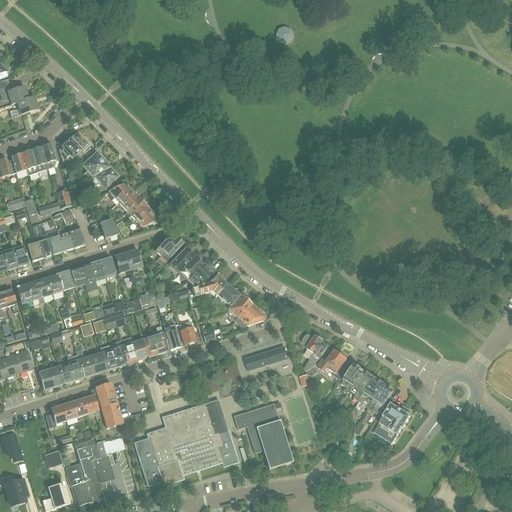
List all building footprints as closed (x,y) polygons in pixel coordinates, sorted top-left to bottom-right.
[(285,27),(278,29),(275,36),(278,43),(284,45),(291,43),(294,37),(291,30),(285,27)] [(8,80),(0,82),(0,90),(3,101),(9,99),(11,106),(17,104),(28,100),(28,99),(24,88),(8,93),(6,87),(9,86),(8,80)] [(33,98),(28,99),(28,100),(17,104),(19,109),(9,112),(11,119),(37,111),(33,98)] [(80,158),(83,162),(88,158),(85,153),(89,149),(86,146),(87,145),(78,136),(77,136),(77,134),(72,136),(73,138),(72,138),(66,143),(77,155),(80,158)] [(72,160),(77,155),(66,143),(66,144),(65,143),(63,144),(62,145),(62,148),(58,151),(62,164),(69,157),(72,160)] [(45,147),(40,148),(45,165),(47,170),(53,169),(56,161),(51,145),(50,145),(49,145),(46,146),(45,147)] [(32,151),(31,152),(36,168),(45,165),(40,148),(37,150),(36,149),(33,150),(32,151)] [(26,153),(21,155),(25,171),(27,177),(38,174),(36,168),(31,152),(30,152),(29,151),(26,152),(26,153)] [(82,167),(87,173),(82,177),(88,183),(89,182),(92,179),(94,178),(109,169),(108,168),(108,166),(106,164),(104,163),(100,159),(100,157),(98,155),(97,155),(96,154),(82,167)] [(11,160),(16,175),(25,171),(21,155),(16,156),(15,156),(12,157),(12,158),(11,158),(11,160)] [(6,160),(0,161),(0,178),(15,174),(15,175),(16,175),(11,160),(7,162),(6,160)] [(67,167),(62,171),(65,176),(71,171),(67,167)] [(92,179),(89,182),(94,187),(100,184),(105,190),(108,193),(119,188),(114,182),(118,178),(117,177),(116,175),(115,173),(113,173),(109,169),(94,178),(92,179)] [(70,191),(80,187),(78,181),(67,185),(70,191)] [(119,188),(108,193),(118,204),(131,191),(129,188),(128,188),(127,187),(124,188),(122,186),(119,188)] [(59,210),(60,210),(72,206),(67,191),(55,196),(59,210)] [(118,204),(127,213),(140,201),(137,198),(137,199),(137,196),(135,194),(133,193),(131,192),(131,191),(118,204)] [(10,212),(20,209),(25,208),(22,199),(8,203),(10,212)] [(95,199),(85,203),(89,209),(99,204),(95,199)] [(24,203),(26,209),(28,217),(37,215),(32,200),(24,203)] [(127,213),(134,221),(147,209),(140,201),(127,213)] [(48,206),(38,209),(40,217),(50,214),(48,206)] [(150,212),(147,209),(134,221),(141,229),(160,223),(159,222),(159,221),(157,218),(155,218),(154,217),(154,215),(152,212),(150,212)] [(70,210),(61,214),(65,224),(74,220),(70,211),(70,210)] [(23,211),(15,214),(17,220),(25,217),(23,211)] [(12,216),(3,219),(5,225),(14,223),(12,216)] [(99,224),(102,232),(104,241),(118,236),(119,234),(111,220),(99,224)] [(120,232),(125,228),(122,222),(116,225),(120,232)] [(32,227),(35,237),(38,244),(42,259),(53,256),(48,240),(43,242),(38,226),(32,227)] [(120,232),(122,235),(130,233),(126,227),(125,228),(120,232)] [(57,234),(59,237),(64,253),(74,250),(69,234),(62,236),(60,230),(56,231),(57,234)] [(85,247),(80,231),(69,234),(74,250),(85,247)] [(54,238),(48,240),(53,256),(64,253),(59,237),(57,234),(53,235),(54,238)] [(27,247),(31,262),(42,259),(38,244),(35,237),(37,244),(27,247)] [(162,267),(166,263),(183,246),(182,245),(182,243),(179,240),(177,240),(176,239),(173,243),(170,240),(165,242),(155,252),(160,257),(156,262),(162,267)] [(28,264),(23,247),(17,249),(14,240),(10,241),(18,267),(22,266),(24,267),(26,266),(27,264),(28,264)] [(12,251),(2,254),(7,271),(8,270),(9,271),(12,270),(13,269),(18,267),(10,241),(9,241),(12,251)] [(146,243),(140,245),(142,253),(149,251),(146,243)] [(169,266),(178,275),(195,258),(185,249),(169,266)] [(131,253),(126,254),(132,275),(138,273),(136,269),(142,267),(137,251),(136,251),(135,251),(132,251),(131,253)] [(114,258),(119,274),(130,271),(132,275),(126,254),(120,256),(119,255),(116,256),(115,258),(114,258)] [(203,266),(195,258),(178,275),(187,283),(203,266)] [(101,262),(100,263),(104,277),(115,274),(110,259),(106,261),(104,260),(101,261),(101,262)] [(94,264),(90,266),(94,280),(104,277),(100,263),(99,263),(98,262),(95,263),(94,264)] [(80,269),(84,284),(87,293),(97,290),(94,280),(90,266),(85,267),(84,266),(81,267),(80,269)] [(212,274),(203,266),(187,283),(194,290),(210,285),(215,279),(211,275),(212,274)] [(74,271),(70,272),(74,287),(84,284),(80,269),(79,269),(77,268),(74,269),(74,271)] [(74,295),(72,287),(74,287),(70,272),(63,274),(61,273),(58,274),(58,275),(57,276),(62,292),(67,291),(69,297),(74,295)] [(48,279),(47,279),(52,296),(62,292),(57,276),(53,277),(51,276),(49,277),(48,279)] [(44,304),(42,299),(52,296),(47,279),(46,279),(45,278),(42,279),(41,281),(37,282),(44,304)] [(194,290),(192,291),(194,298),(199,296),(200,297),(208,294),(214,299),(213,301),(215,302),(227,288),(215,278),(215,279),(210,285),(194,290)] [(32,302),(38,300),(40,306),(44,304),(37,282),(32,283),(31,283),(28,284),(28,285),(27,285),(32,302)] [(153,285),(156,295),(163,288),(156,282),(153,285)] [(16,289),(21,305),(32,302),(27,285),(26,285),(25,285),(22,286),(21,287),(16,289)] [(239,298),(227,288),(215,302),(225,311),(226,311),(227,312),(224,315),(225,315),(227,313),(239,298)] [(18,313),(12,291),(8,291),(7,291),(1,293),(6,308),(11,307),(12,310),(10,311),(11,315),(14,315),(18,313)] [(138,297),(139,300),(142,309),(149,308),(157,306),(156,302),(156,301),(153,291),(145,294),(145,295),(138,297)] [(178,294),(169,297),(170,297),(167,298),(169,304),(180,301),(178,294)] [(156,302),(157,306),(160,317),(163,316),(162,313),(166,312),(165,310),(164,305),(169,304),(167,298),(156,302)] [(225,315),(235,324),(250,307),(239,298),(227,313),(225,315)] [(139,300),(126,304),(127,310),(132,309),(134,313),(142,310),(142,309),(139,300)] [(113,304),(115,312),(125,309),(122,301),(113,304)] [(241,329),(263,323),(263,318),(250,307),(235,324),(241,329)] [(60,310),(63,321),(70,318),(67,308),(60,310)] [(113,308),(103,311),(105,317),(115,314),(113,308)] [(144,310),(142,310),(134,313),(136,322),(140,321),(141,320),(141,319),(142,319),(141,316),(145,315),(144,311),(144,310)] [(97,320),(105,317),(103,311),(95,313),(97,320)] [(123,314),(112,318),(115,329),(126,325),(123,314)] [(83,324),(81,318),(71,321),(70,319),(72,327),(72,328),(83,324)] [(112,318),(102,321),(106,331),(106,332),(115,329),(112,318)] [(66,329),(72,327),(70,319),(63,321),(66,329)] [(100,321),(93,324),(92,324),(95,335),(106,331),(102,321),(100,321)] [(53,333),(59,331),(56,323),(50,325),(53,333)] [(52,333),(50,326),(49,324),(41,326),(44,336),(52,333)] [(90,324),(80,327),(81,333),(92,330),(90,324)] [(196,342),(194,334),(192,328),(189,329),(187,324),(179,327),(181,332),(179,332),(184,346),(196,342)] [(181,348),(175,327),(175,326),(170,327),(169,328),(170,333),(165,334),(170,352),(181,348)] [(200,327),(202,336),(213,332),(213,331),(208,333),(206,326),(200,327)] [(168,351),(161,328),(155,329),(158,336),(152,338),(157,356),(163,354),(163,353),(168,351)] [(69,330),(59,333),(61,340),(71,337),(69,330)] [(38,331),(29,333),(30,339),(40,337),(38,331)] [(204,341),(215,338),(213,332),(202,336),(204,341)] [(26,339),(24,333),(14,336),(16,342),(26,339)] [(61,340),(59,333),(49,336),(52,346),(62,343),(61,340)] [(142,341),(147,358),(152,356),(153,357),(157,356),(152,338),(146,340),(145,336),(144,335),(140,336),(142,341)] [(6,345),(7,345),(14,342),(13,336),(4,339),(6,345)] [(302,344),(308,348),(307,350),(314,354),(304,370),(305,372),(309,371),(316,366),(314,364),(316,363),(320,359),(328,348),(321,343),(323,341),(321,339),(318,337),(315,337),(313,339),(307,336),(305,337),(303,341),(302,344)] [(39,338),(41,346),(49,344),(47,337),(39,339),(39,338)] [(28,341),(31,349),(41,346),(39,338),(28,340),(28,341)] [(133,363),(136,362),(131,345),(132,345),(130,339),(120,342),(122,348),(121,348),(126,365),(127,365),(127,364),(132,363),(133,363)] [(143,359),(147,358),(142,341),(132,345),(131,345),(136,362),(143,360),(143,359)] [(90,378),(95,376),(89,358),(84,360),(80,347),(75,349),(77,356),(84,378),(88,377),(90,378)] [(121,348),(111,351),(117,369),(122,368),(122,366),(126,365),(121,348)] [(248,372),(288,360),(284,348),(244,361),(248,372)] [(14,355),(13,355),(20,374),(33,370),(27,351),(20,353),(20,355),(14,357),(14,355)] [(111,351),(100,354),(105,372),(111,370),(112,371),(117,369),(111,351)] [(327,363),(322,360),(316,368),(326,375),(329,371),(334,375),(333,377),(340,381),(348,369),(343,365),(346,360),(345,359),(345,358),(341,355),(340,355),(335,352),(327,363)] [(100,354),(89,358),(95,376),(99,375),(100,373),(105,372),(100,354)] [(1,361),(0,360),(6,379),(20,374),(13,355),(6,357),(7,359),(1,361)] [(83,378),(84,378),(77,356),(67,359),(69,365),(74,382),(79,381),(80,379),(83,378)] [(74,382),(69,365),(59,368),(64,384),(68,383),(69,384),(74,382)] [(351,392),(364,372),(354,366),(341,385),(346,388),(344,393),(348,396),(351,392)] [(59,368),(48,371),(53,389),(59,387),(59,386),(64,384),(59,368)] [(49,390),(53,389),(48,371),(38,374),(43,391),(48,389),(49,390)] [(353,399),(358,402),(374,379),(364,372),(351,392),(356,395),(353,399)] [(302,389),(303,388),(311,386),(308,375),(299,378),(302,389)] [(365,401),(370,404),(384,385),(374,379),(358,402),(363,405),(365,401)] [(122,425),(111,387),(111,385),(95,390),(97,396),(93,397),(94,396),(98,409),(99,412),(98,412),(101,421),(100,421),(100,422),(104,421),(107,430),(122,425)] [(367,409),(368,409),(353,433),(359,436),(365,426),(373,412),(378,416),(369,431),(382,412),(384,408),(383,407),(389,400),(394,392),(384,385),(370,404),(367,409)] [(84,399),(83,400),(89,419),(95,417),(97,423),(100,422),(100,421),(101,421),(98,412),(99,412),(98,409),(94,396),(93,397),(90,398),(88,397),(85,398),(84,399)] [(336,405),(340,408),(346,400),(342,397),(336,405)] [(73,403),(72,403),(77,418),(87,415),(88,419),(89,419),(83,400),(79,401),(77,400),(74,401),(73,403)] [(393,403),(389,400),(383,407),(384,408),(382,412),(369,431),(392,445),(402,430),(403,430),(406,426),(405,425),(410,417),(409,417),(412,413),(403,408),(401,412),(391,406),(393,403)] [(149,440),(134,444),(148,487),(162,483),(163,487),(183,481),(181,477),(222,464),(224,468),(238,463),(228,433),(218,401),(208,404),(205,405),(162,419),(166,429),(147,435),(149,440)] [(62,406),(62,407),(66,422),(77,418),(72,403),(68,405),(66,404),(63,405),(62,406)] [(281,407),(280,403),(233,418),(238,431),(246,428),(255,454),(262,452),(268,471),(288,465),(293,463),(280,421),(279,422),(275,409),(281,407)] [(52,415),(45,417),(48,430),(56,428),(55,425),(66,422),(62,407),(57,408),(55,407),(52,408),(52,410),(51,410),(52,415)] [(322,414),(316,407),(312,411),(319,418),(322,414)] [(83,433),(84,439),(93,437),(92,431),(83,433)] [(60,445),(72,442),(70,436),(59,439),(59,440),(57,440),(58,443),(56,443),(56,446),(60,445)] [(122,439),(96,445),(97,450),(98,456),(106,455),(106,454),(124,450),(122,439)] [(79,465),(65,469),(71,489),(76,508),(79,507),(80,511),(97,511),(100,511),(107,509),(104,499),(99,483),(113,479),(107,457),(100,459),(99,456),(98,456),(97,450),(96,446),(94,446),(93,440),(73,446),(75,453),(72,454),(75,463),(78,462),(79,465)] [(58,451),(51,454),(55,467),(63,465),(58,451)] [(64,487),(48,491),(51,502),(42,504),(44,511),(54,511),(65,509),(65,507),(69,506),(64,487)] [(26,495),(9,500),(11,511),(28,511),(31,511),(26,495)]
